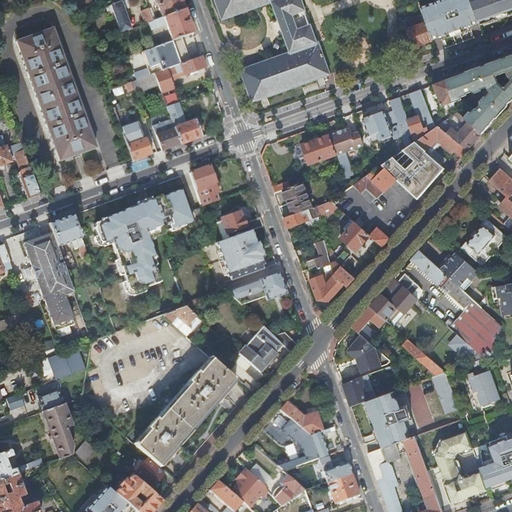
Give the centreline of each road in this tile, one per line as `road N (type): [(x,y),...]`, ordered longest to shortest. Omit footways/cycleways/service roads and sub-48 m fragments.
road 1 (residential): [(511,120),(317,345)]
road 2 (residential): [(511,41),(243,137)]
road 3 (residential): [(243,137),(0,225)]
road 4 (residential): [(317,345),(243,137)]
road 5 (residential): [(317,345),(172,511)]
road 6 (residential): [(377,511),(317,345)]
road 7 (residential): [(243,137),(193,0)]
